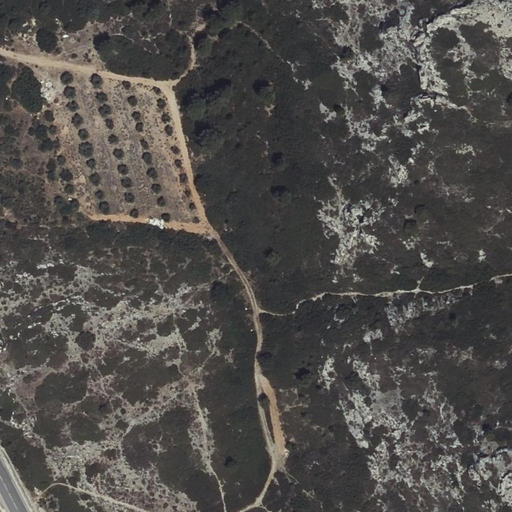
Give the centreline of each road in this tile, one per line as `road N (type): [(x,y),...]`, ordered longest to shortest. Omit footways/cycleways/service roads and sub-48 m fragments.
road 1 (track): [(254,309),(248,280),(210,231),(160,81),(0,51)]
road 2 (track): [(511,273),(428,293),(331,290),(289,313),(254,309)]
road 3 (track): [(254,309),(255,374),(274,464),(259,502),(243,511)]
road 4 (track): [(142,511),(57,483),(22,511)]
